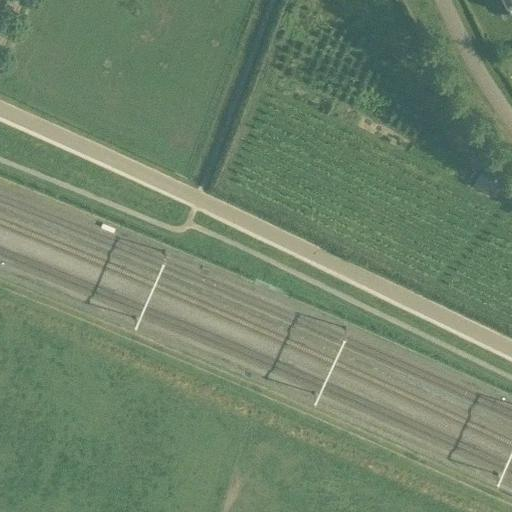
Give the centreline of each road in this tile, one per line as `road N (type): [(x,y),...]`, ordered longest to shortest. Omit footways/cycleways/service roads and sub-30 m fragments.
road 1 (unclassified): [(511,350),(0,110)]
road 2 (residential): [(511,124),(444,0)]
